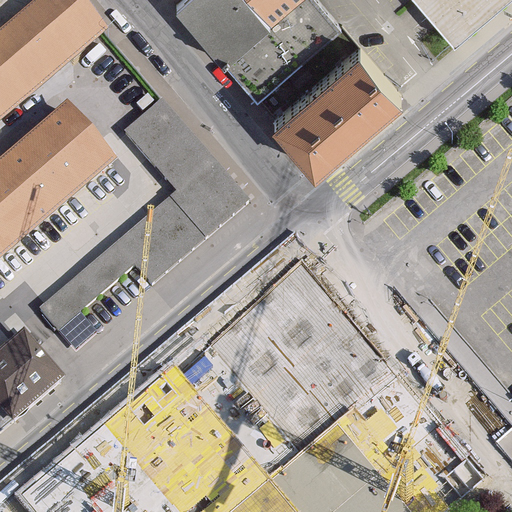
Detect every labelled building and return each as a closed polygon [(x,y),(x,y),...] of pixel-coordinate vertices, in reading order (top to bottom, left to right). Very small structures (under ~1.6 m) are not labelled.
[(0,118),(102,32),(74,0),(44,0),(0,37),(0,118)] [(245,0),(181,0),(177,4),(223,58),(265,23),(245,0)] [(291,0),(265,23),(223,58),(257,98),(341,27),(317,0),(291,0)] [(245,0),(265,23),(291,0),(245,0)] [(496,0),(413,0),(449,41),(496,0)] [(356,47),(273,116),(311,163),(395,94),(356,47)] [(160,104),(125,135),(175,193),(211,162),(160,104)] [(69,114),(0,171),(0,258),(111,164),(69,114)] [(175,193),(39,310),(59,332),(79,314),(135,266),(152,286),(247,204),(211,162),(175,193)] [(48,477),(20,500),(28,509),(30,511),(448,511),(486,480),(301,262),(48,477)] [(79,314),(59,332),(76,351),(96,335),(79,314)] [(0,354),(0,409),(9,420),(63,374),(26,332),(16,341),(0,354)] [(0,427),(9,420),(0,409),(0,427)]
